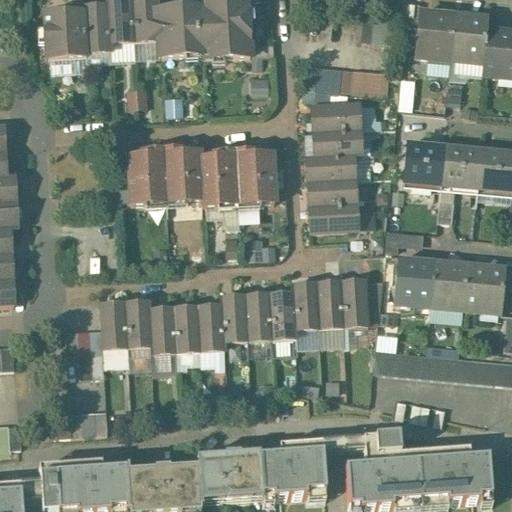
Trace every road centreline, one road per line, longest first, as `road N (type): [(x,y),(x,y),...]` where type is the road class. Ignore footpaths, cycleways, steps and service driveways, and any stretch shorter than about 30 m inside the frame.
road 1 (residential): [(286,126),(296,258),(283,272),(47,297)]
road 2 (residential): [(38,141),(286,126)]
road 3 (residential): [(38,141),(47,297)]
road 4 (residential): [(278,0),(286,126)]
